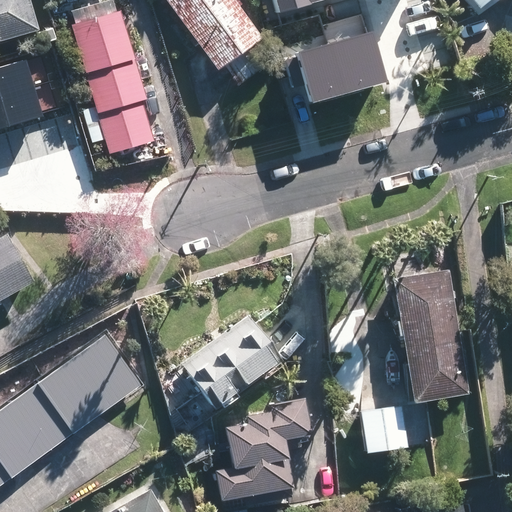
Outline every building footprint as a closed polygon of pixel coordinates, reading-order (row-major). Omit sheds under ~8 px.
[(24,0),(0,0),(0,35),(32,26),(24,0)] [(168,0),(216,65),(254,38),(226,0),(168,0)] [(263,0),(267,14),(300,4),(310,36),(350,25),(343,2),(348,0),(263,0)] [(119,13),(74,26),(110,151),(151,139),(139,97),(142,96),(119,13)] [(0,66),(0,128),(10,125),(44,115),(27,59),(0,66)] [(6,239),(0,242),(0,294),(28,280),(6,239)] [(461,387),(444,270),(395,277),(412,394),(461,387)] [(245,317),(184,361),(212,399),(273,355),(245,317)] [(0,474),(134,379),(105,339),(0,414),(0,474)] [(214,468),(218,491),(283,479),(275,431),(302,426),(297,397),(266,403),(267,408),(244,413),(245,422),(225,426),(232,464),(214,468)] [(403,443),(397,403),(362,407),(367,447),(403,443)] [(157,511),(146,492),(109,511),(157,511)] [(461,511),(460,503),(405,511),(461,511)]
